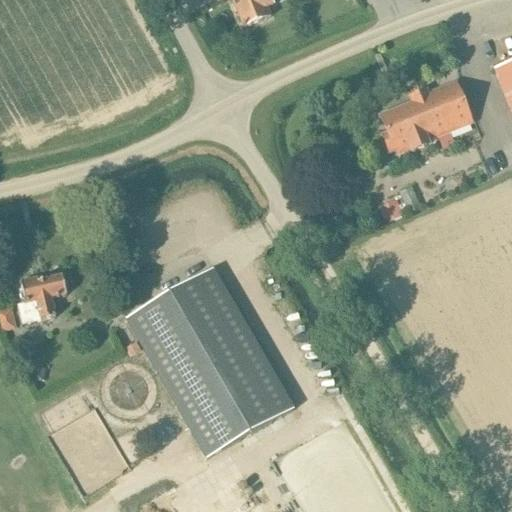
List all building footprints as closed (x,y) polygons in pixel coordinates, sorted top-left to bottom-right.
[(273,7),(269,0),(231,0),(243,29),(270,17),(266,9),(273,7)] [(511,65),(496,71),(511,109),(511,65)] [(454,84),(426,95),(425,93),(411,99),(413,105),(380,118),(387,135),(383,137),(389,153),(396,151),(397,155),(411,149),(412,152),(427,146),(426,143),(471,125),(454,84)] [(322,192),(341,183),(336,172),(316,180),(322,192)] [(412,188),(398,193),(407,215),(421,210),(412,188)] [(396,202),(379,209),(381,214),(373,217),(377,228),(403,217),(396,202)] [(213,273),(127,322),(206,461),(293,411),(213,273)] [(40,321),(55,318),(51,300),(66,296),(65,292),(67,288),(66,283),(63,281),(62,277),(46,280),(46,277),(22,282),(26,305),(36,303),(40,321)]
